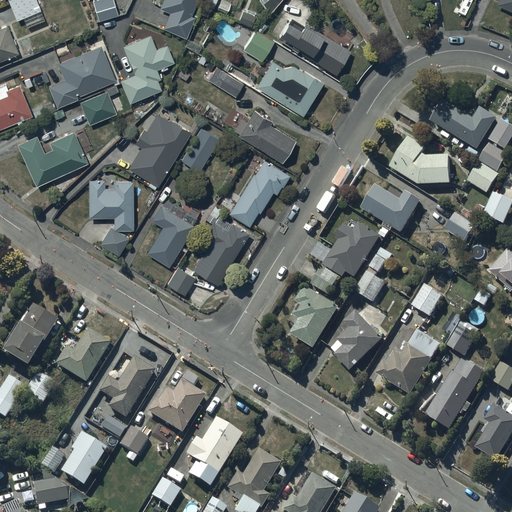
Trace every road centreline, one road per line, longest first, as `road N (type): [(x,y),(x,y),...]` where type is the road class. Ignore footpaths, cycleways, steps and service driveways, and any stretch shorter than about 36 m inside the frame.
road 1 (residential): [(220,352),(388,80),(444,50),(511,60)]
road 2 (residential): [(220,352),(479,511)]
road 3 (residential): [(0,216),(220,352)]
